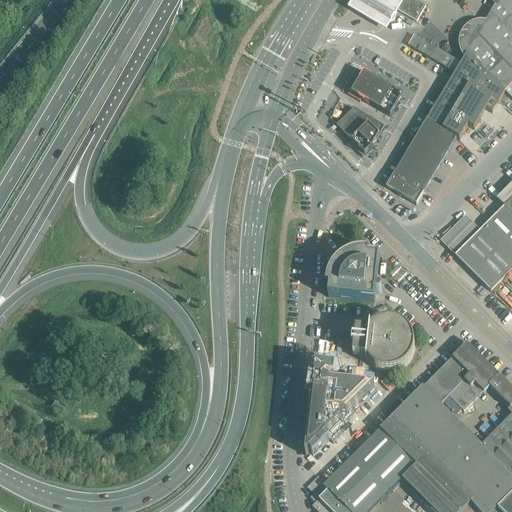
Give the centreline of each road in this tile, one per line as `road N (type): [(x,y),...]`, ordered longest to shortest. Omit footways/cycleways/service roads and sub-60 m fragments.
road 1 (unclassified): [(299,511),(301,358),(317,218),(335,172)]
road 2 (motorway): [(0,309),(37,281),(72,270),(122,273),(152,287),(179,311),(198,347),(202,434)]
road 3 (motorway): [(231,153),(192,231),(168,249),(138,254),(109,245),(81,209),(90,134)]
road 4 (motorway): [(0,245),(147,0)]
road 5 (primary): [(231,153),(216,243),(221,365),(202,434)]
road 6 (primary): [(218,464),(245,386),(251,201)]
road 7 (primary): [(202,434),(163,482),(120,501),(65,501),(0,474)]
road 8 (motorway): [(118,0),(0,197)]
road 9 (motorway): [(0,289),(90,134)]
road 10 (motorway): [(90,134),(166,0)]
road 11 (unclassified): [(410,252),(511,147)]
road 12 (tertiary): [(511,354),(410,252)]
